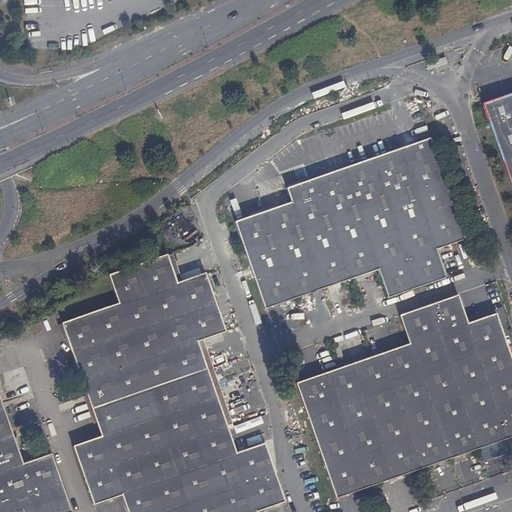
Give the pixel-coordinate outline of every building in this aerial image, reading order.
[(511,94),(483,104),(511,186),(511,94)] [(288,188),(293,202),(235,222),(265,309),(379,270),(388,298),(446,278),(437,250),(465,240),(431,139),(288,188)] [(285,501),(264,443),(236,452),(198,341),(226,331),(206,273),(178,282),(168,254),(109,274),(119,303),(63,323),(101,436),(74,446),(94,505),(122,495),(127,511),(257,511),(285,501)] [(400,315),(409,344),(296,383),(337,498),(511,436),(511,357),(497,313),(468,323),(459,295),(400,315)] [(0,511),(72,511),(52,453),(23,463),(0,394),(0,511)]
